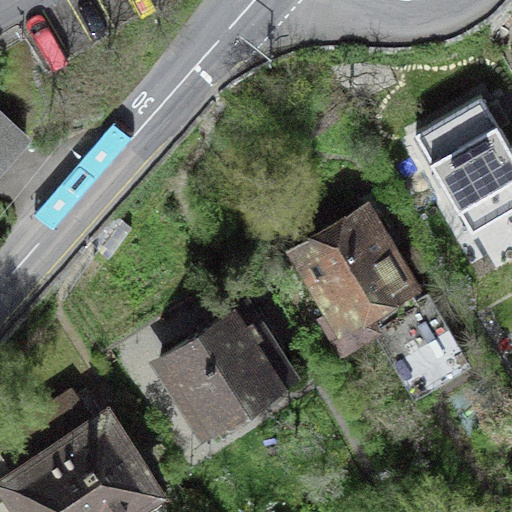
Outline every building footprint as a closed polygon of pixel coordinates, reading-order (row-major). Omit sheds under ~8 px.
[(511,147),(479,92),(414,130),(472,227),(511,203),(511,147)] [(0,165),(26,136),(0,113),(0,165)] [(363,207),(297,247),(332,306),(319,314),(340,348),(375,327),(415,391),(465,361),(425,295),(418,299),(385,245),(397,238),(389,225),(378,232),(363,207)] [(239,301),(158,354),(203,422),(284,369),(239,301)] [(69,392),(0,435),(22,470),(8,479),(14,489),(3,495),(13,511),(124,511),(120,505),(149,487),(105,417),(91,426),(69,392)]
